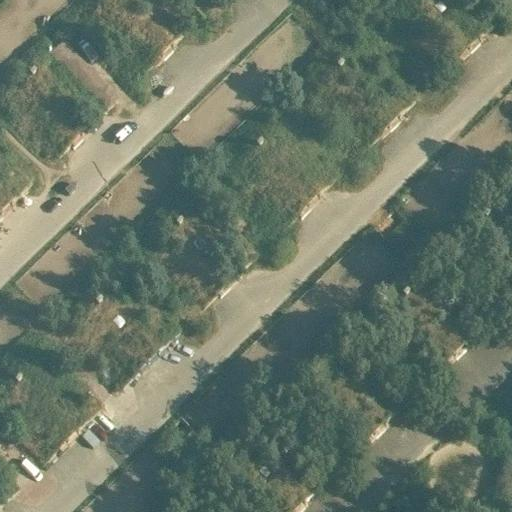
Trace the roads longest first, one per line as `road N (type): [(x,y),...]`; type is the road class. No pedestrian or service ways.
road 1 (unclassified): [(53,511),(511,59)]
road 2 (unclassified): [(0,257),(263,0)]
road 3 (unclassified): [(340,511),(511,343)]
